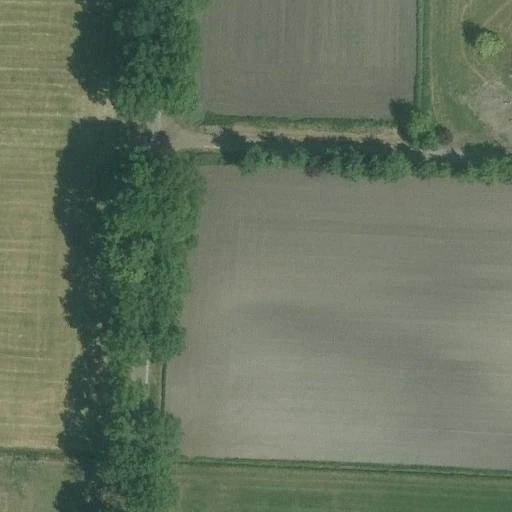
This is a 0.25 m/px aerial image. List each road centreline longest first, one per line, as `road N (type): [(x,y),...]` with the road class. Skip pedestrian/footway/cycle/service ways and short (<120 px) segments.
road 1 (unclassified): [(132,511),(158,0)]
road 2 (track): [(151,138),(511,156)]
